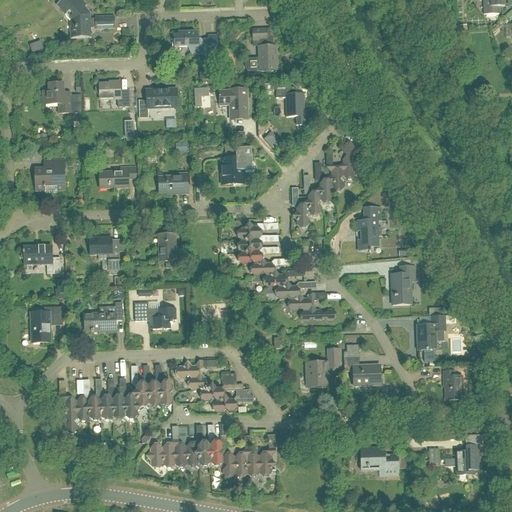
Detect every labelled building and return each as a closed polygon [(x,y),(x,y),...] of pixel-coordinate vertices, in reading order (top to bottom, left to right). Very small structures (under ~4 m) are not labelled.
[(63,0),(56,6),(65,16),(69,13),(74,19),(72,20),(72,21),(72,22),(75,22),(75,29),(73,29),(73,27),(68,27),(68,33),(70,33),(70,40),(91,39),(91,36),(93,35),(91,32),(90,28),(95,27),(95,31),(115,30),(114,17),(95,18),(95,21),(90,21),(90,15),(89,13),(85,8),(87,7),(81,0),(63,0)] [(505,8),(504,0),(483,0),(484,16),(500,15),(500,8),(505,8)] [(273,33),(266,34),(266,31),(252,31),(253,42),(259,42),(260,48),(258,48),(259,60),(248,61),(247,61),(246,62),(245,64),(245,65),(245,66),(245,67),(245,69),(246,70),(247,71),(248,72),(248,73),(259,72),(259,73),(277,72),(276,47),(274,47),(274,40),(273,40),(273,33)] [(201,43),(195,33),(178,33),(178,39),(174,40),(172,40),(173,48),(175,48),(175,49),(183,48),(186,46),(192,56),(209,56),(209,55),(218,55),(218,36),(209,37),(209,41),(204,41),(201,43)] [(208,74),(208,82),(216,82),(216,74),(208,74)] [(129,95),(121,95),(120,83),(112,83),(112,84),(99,85),(100,87),(97,87),(96,89),(96,93),(98,95),(100,95),(100,102),(118,101),(118,109),(130,108),(129,95)] [(64,98),(63,85),(49,86),(49,94),(42,95),(43,106),(58,105),(59,115),(82,114),(81,98),(64,98)] [(260,86),(261,94),(273,93),(272,85),(260,86)] [(296,118),(296,126),(305,126),(304,96),(295,96),(295,89),(276,90),(277,99),(286,99),(287,118),(296,118)] [(218,92),(219,104),(229,104),(229,116),(246,116),(245,90),(228,91),(228,92),(218,92)] [(139,120),(149,120),(148,110),(177,109),(177,91),(147,92),(147,104),(139,105),(139,120)] [(133,132),(124,132),(125,140),(133,139),(133,132)] [(228,145),(245,144),(245,133),(228,134),(228,145)] [(275,152),(282,145),(277,140),(274,142),(269,136),(264,141),(275,152)] [(332,186),(332,190),(336,193),(340,193),(344,189),(344,185),(340,181),(343,177),(347,181),(351,181),(356,176),(356,173),(352,169),(356,165),(356,161),(352,157),(356,153),(356,148),(351,144),(347,144),(343,148),(343,153),(347,157),(343,161),(343,165),(339,168),(335,168),(333,166),(333,164),(327,164),(327,169),(331,174),(331,177),(327,181),(332,186)] [(252,150),(242,150),(236,150),(236,160),(221,160),(222,186),(244,185),(244,174),(253,174),(255,171),(254,165),(252,163),(252,150)] [(60,178),(59,170),(64,170),(64,162),(46,162),(46,170),(35,170),(36,192),(44,192),(44,189),(45,189),(45,188),(57,187),(57,192),(65,192),(65,178),(60,178)] [(100,190),(129,189),(128,181),(136,181),(135,169),(121,169),(121,173),(100,174),(100,190)] [(188,195),(187,175),(176,176),(173,176),(173,178),(159,179),(160,195),(168,195),(168,196),(188,195)] [(332,186),(327,181),(324,181),(321,179),(321,175),(315,175),(315,182),(320,186),(320,189),(315,194),(320,198),(320,202),(324,206),(328,206),(332,201),(332,198),(328,194),(332,190),(332,186)] [(320,198),(315,194),(312,194),(310,192),(310,187),(304,187),(304,195),(308,198),(308,202),(304,206),(308,211),(309,215),(313,218),(317,218),(321,214),(320,210),(316,206),(320,202),(320,198)] [(308,211),(304,206),(300,206),(298,204),(298,199),(292,200),(292,207),(296,211),(296,214),(292,219),(297,223),(297,227),(301,231),(305,231),(309,226),(310,223),(305,219),(309,215),(308,211)] [(378,229),(378,223),(381,223),(381,209),(364,209),(364,222),(357,223),(358,233),(363,233),(363,241),(361,241),(361,252),(369,252),(369,254),(371,254),(371,249),(379,249),(379,238),(382,238),(381,229),(378,229)] [(257,242),(262,238),(261,234),(263,232),(268,232),(268,226),(261,226),(257,230),(253,230),(249,226),(245,230),(241,230),(237,235),(237,238),(241,242),(245,242),(249,238),(254,242),(257,242)] [(175,253),(175,236),(158,237),(159,263),(167,263),(167,270),(183,269),(183,252),(175,253)] [(120,253),(119,253),(119,246),(112,246),(111,238),(90,239),(90,257),(108,256),(108,277),(120,276),(120,253)] [(258,254),(262,250),(262,246),(264,244),(268,244),(268,238),(262,238),(257,242),(254,242),(249,238),(245,242),(241,242),(238,247),(238,250),(242,254),(246,254),(250,250),(254,254),(258,254)] [(52,262),(52,247),(38,248),(38,249),(24,249),(24,253),(23,253),(23,255),(24,255),(24,266),(47,266),(47,276),(61,275),(60,261),(52,262)] [(258,266),(262,261),(262,258),(264,256),(269,256),(269,249),(262,250),(258,254),(254,254),(250,250),(246,254),(242,254),(238,259),(238,263),(243,267),(246,267),(250,262),(254,266),(258,266)] [(271,277),(275,273),(275,270),(276,267),(281,267),(281,261),(274,261),(270,265),(267,265),(262,261),(258,266),(254,266),(251,270),(251,274),(255,278),(259,278),(263,274),(267,278),(271,277)] [(411,306),(411,283),(415,283),(414,268),(400,268),(401,276),(391,276),(392,285),(393,285),(393,291),(392,291),(392,307),(411,306)] [(283,289),(287,285),(287,282),(289,279),(294,279),(293,273),(286,273),(282,277),(279,277),(275,273),(271,277),(267,278),(263,282),(263,286),(268,290),(272,290),(275,286),(279,289),(283,289)] [(295,301),(300,296),(300,293),(302,290),(306,290),(306,284),(299,285),(295,289),(291,289),(287,285),(283,289),(279,289),(275,294),(275,297),(280,302),(283,302),(288,297),(291,301),(295,301)] [(112,293),(113,301),(126,300),(126,292),(112,293)] [(295,301),(291,301),(288,305),(288,309),(292,313),(296,313),(300,309),(304,313),(300,316),(301,321),(305,325),(308,325),(312,320),(317,324),(321,324),(324,320),(329,324),(332,324),(337,319),(336,315),(332,311),(328,311),(324,315),(320,311),(317,312),(312,308),(312,304),(315,301),(317,301),(316,295),(311,296),(307,300),(304,300),(300,296),(295,301)] [(116,333),(116,322),(123,322),(122,304),(115,305),(115,315),(84,316),(85,332),(91,332),(91,334),(94,333),(94,332),(106,332),(106,333),(116,333)] [(173,322),(177,322),(176,310),(149,311),(149,305),(134,306),(135,323),(137,323),(149,323),(149,320),(153,319),(153,331),(171,330),(171,325),(173,325),(173,322)] [(50,322),(62,321),(62,309),(49,309),(49,314),(31,314),(32,344),(51,344),(50,322)] [(418,352),(436,351),(436,333),(445,333),(445,317),(431,318),(431,326),(417,327),(418,352)] [(445,317),(445,326),(455,325),(455,317),(445,317)] [(329,389),(329,370),(340,370),(339,351),(328,351),(328,364),(306,365),(306,377),(309,377),(309,389),(329,389)] [(470,362),(476,365),(480,357),(474,353),(470,362)] [(353,373),(354,385),(371,385),(371,387),(381,387),(380,367),(360,368),(359,359),(344,359),(344,373),(353,373)] [(208,391),(212,387),(212,383),(208,379),(204,379),(200,375),(200,371),(202,369),(207,369),(206,363),(199,363),(195,367),(192,367),(187,363),(183,368),(180,368),(176,372),(176,376),(180,381),(184,381),(188,376),(192,380),(188,384),(188,388),(192,392),(196,392),(200,388),(204,392),(208,391)] [(137,401),(137,405),(133,409),(137,413),(141,409),(145,409),(149,405),(149,401),(145,397),(149,392),(148,389),(144,384),(140,384),(137,383),(137,378),(137,368),(131,368),(131,378),(131,385),(136,389),(136,392),(132,397),(137,401)] [(467,378),(467,372),(443,373),(444,385),(446,385),(446,401),(463,401),(462,378),(467,378)] [(225,386),(236,386),(236,375),(224,376),(225,386)] [(160,388),(156,384),(152,384),(150,383),(149,377),(143,378),(144,384),(148,389),(149,392),(145,397),(149,401),(149,405),(153,408),(157,408),(161,404),(161,400),(156,396),(160,392),(160,388)] [(161,400),(161,404),(165,408),(169,408),(173,403),(173,400),(169,396),(173,391),(172,387),(168,383),(164,383),(162,382),(161,377),(155,377),(156,384),(160,388),(160,392),(156,396),(161,400)] [(117,422),(121,422),(125,417),(125,413),(120,409),(125,405),(125,401),(121,397),(117,397),(114,396),(114,391),(114,383),(108,383),(108,391),(108,398),(113,402),(113,405),(109,409),(113,414),(113,418),(117,422)] [(113,414),(109,409),(113,405),(113,402),(108,398),(105,398),(102,396),(102,391),(102,384),(96,384),(96,391),(96,398),(101,402),(101,405),(96,410),(101,414),(101,418),(105,422),(109,422),(113,418),(113,414)] [(221,402),(225,398),(225,394),(226,392),(243,392),(243,386),(236,386),(225,386),(224,386),(220,391),(216,390),(212,387),(208,391),(204,392),(200,396),(201,399),(205,404),(209,404),(213,399),(216,403),(221,402)] [(137,401),(132,397),(129,397),(126,395),(126,390),(120,390),(121,397),(125,401),(125,405),(120,409),(125,413),(125,417),(129,421),(133,421),(138,417),(137,413),(133,409),(137,405),(137,401)] [(101,402),(96,398),(93,398),(90,396),(90,391),(84,392),(84,399),(89,402),(89,406),(85,410),(89,415),(89,419),(93,422),(97,422),(101,418),(101,414),(96,410),(101,405),(101,402)] [(89,402),(84,399),(81,399),(77,402),(73,399),(69,399),(66,396),(66,392),(60,392),(60,399),(65,404),(65,406),(60,411),(65,415),(65,419),(69,423),(65,427),(65,431),(70,435),(74,435),(78,431),(78,427),(73,423),(77,419),(81,423),(85,423),(89,419),(89,415),(85,410),(89,406),(89,402)] [(221,402),(216,403),(213,407),(214,411),(217,415),(221,415),(225,411),(229,415),(233,415),(238,410),(238,406),(239,404),(244,404),(243,398),(236,398),(232,402),(229,402),(225,398),(221,402)] [(215,468),(219,468),(222,464),(223,459),(219,456),(223,452),(223,451),(223,448),(227,444),(226,436),(220,437),(221,441),(218,443),(215,444),(210,448),(210,452),(206,456),(211,461),(211,464),(215,468)] [(198,449),(203,444),(203,437),(197,437),(197,441),(195,444),(191,444),(187,448),(183,445),(183,444),(179,445),(174,450),(174,453),(171,457),(175,461),(175,465),(179,469),(183,469),(187,465),(191,469),(195,469),(199,464),(199,461),(194,457),(198,452),(198,449)] [(210,448),(215,444),(215,437),(208,437),(209,442),(207,444),(203,444),(198,449),(198,452),(194,457),(199,461),(199,464),(203,468),(207,468),(211,464),(211,461),(206,456),(210,452),(210,448)] [(174,450),(179,445),(179,438),(173,438),(173,442),(171,445),(166,445),(163,449),(158,445),(155,445),(150,451),(150,454),(146,458),(150,462),(150,466),(155,470),(159,470),(163,466),(167,469),(171,469),(175,465),(175,461),(171,457),(174,453),(174,450)] [(247,471),(247,475),(251,479),(255,479),(259,475),(263,478),(267,478),(272,474),(272,473),(276,473),(276,466),(271,462),(271,458),(276,453),(275,447),(269,447),(269,451),(267,454),(263,454),(259,458),(255,454),(251,454),(247,459),(247,463),(251,467),(247,471)] [(456,477),(475,476),(475,471),(480,471),(479,447),(470,447),(471,453),(455,453),(456,477)] [(231,455),(227,455),(223,451),(223,452),(219,456),(223,459),(222,464),(226,468),(223,472),(223,475),(227,480),(231,479),(235,475),(239,479),(244,479),(247,475),(247,471),(251,467),(247,463),(247,459),(251,454),(251,448),(245,448),(245,452),(242,455),(239,455),(235,459),(231,455)] [(385,462),(385,450),(361,451),(361,467),(367,467),(367,469),(369,469),(369,467),(379,467),(379,472),(385,472),(385,477),(399,477),(398,457),(391,457),(391,461),(385,462)]
